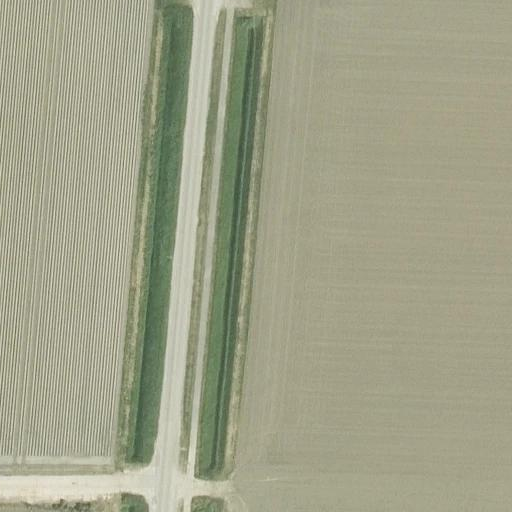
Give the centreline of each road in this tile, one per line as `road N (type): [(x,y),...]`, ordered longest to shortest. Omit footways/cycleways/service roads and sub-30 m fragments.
road 1 (unclassified): [(161,511),(208,0)]
road 2 (track): [(0,483),(219,491)]
